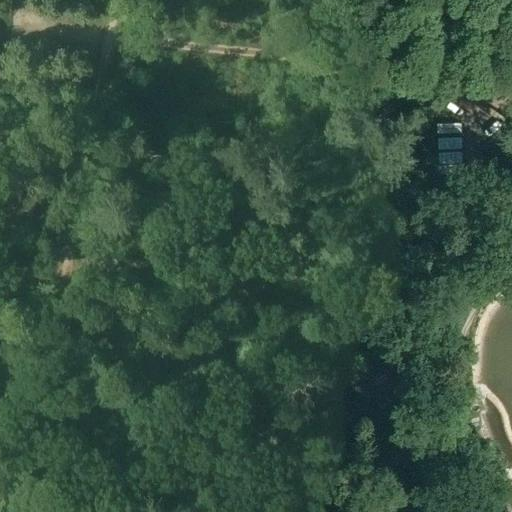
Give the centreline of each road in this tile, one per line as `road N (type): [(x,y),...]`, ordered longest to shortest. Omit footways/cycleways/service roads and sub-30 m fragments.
road 1 (track): [(287,511),(465,429),(366,411),(263,378),(66,268),(0,282)]
road 2 (track): [(122,0),(74,198),(63,288),(57,424),(66,491)]
